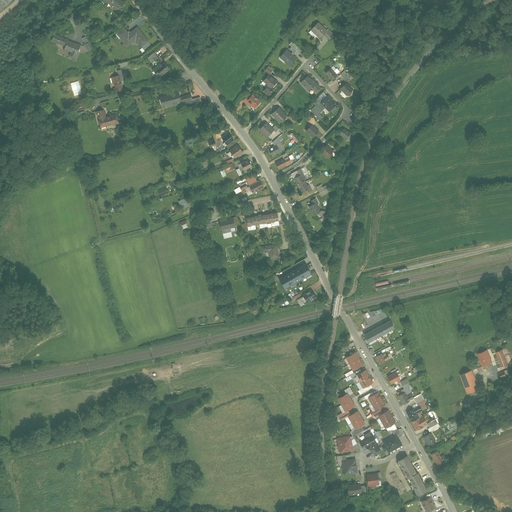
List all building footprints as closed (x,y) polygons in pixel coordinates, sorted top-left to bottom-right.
[(0,0),(0,11),(14,0),(0,0)] [(124,4),(120,0),(103,0),(115,12),(124,4)] [(310,30),(320,39),(326,33),(327,34),(330,31),(327,29),(326,30),(317,21),(310,30)] [(135,40),(141,47),(148,41),(137,26),(129,32),(128,30),(127,31),(123,26),(115,32),(126,46),(135,40)] [(50,41),(64,47),(67,39),(53,34),(50,41)] [(93,47),(85,36),(81,39),(84,44),(83,45),(84,46),(87,51),(93,47)] [(80,46),(80,44),(67,39),(64,47),(63,50),(66,52),(67,50),(69,51),(69,50),(71,50),(68,56),(75,59),(77,52),(80,46)] [(291,53),(293,54),(296,51),(294,49),(297,46),(291,41),(289,44),(291,46),(289,49),(292,52),(291,53)] [(80,46),(77,52),(83,54),(87,51),(84,46),(82,47),(80,46)] [(279,57),(289,66),(297,58),(293,54),(291,53),(286,49),(279,57)] [(151,62),(157,58),(153,52),(147,57),(151,62)] [(158,72),(160,76),(169,70),(163,61),(160,64),(159,62),(151,68),(155,74),(158,72)] [(268,74),(269,74),(272,70),(268,66),(264,70),(268,74)] [(331,67),(324,73),(330,80),(334,77),(335,79),(338,76),(331,67)] [(340,74),(345,82),(349,80),(347,76),(350,75),(348,72),(346,73),(344,71),(340,74)] [(269,74),(268,74),(262,80),(262,81),(266,84),(267,85),(270,88),(276,81),(269,74)] [(116,91),(123,90),(120,81),(119,75),(118,75),(110,77),(112,84),(114,83),(116,91)] [(315,92),(320,88),(311,78),(310,79),(307,75),(299,82),(308,91),(311,88),(315,92)] [(71,83),(73,95),(81,94),(79,81),(71,83)] [(346,83),(339,90),(345,96),(353,89),(346,83)] [(270,88),(267,85),(262,90),(268,95),(273,90),(270,88)] [(173,102),(174,105),(189,101),(192,101),(191,99),(190,93),(180,96),(179,92),(174,93),(174,91),(170,92),(170,94),(165,95),(164,94),(162,94),(162,95),(159,96),(161,105),(173,102)] [(246,95),(242,100),(250,108),(251,106),(254,108),(260,102),(256,99),(257,98),(254,96),(251,94),(248,97),(246,95)] [(327,111),(334,104),(326,96),(322,101),(319,103),(327,111)] [(199,97),(191,99),(192,101),(189,101),(190,106),(201,104),(199,97)] [(319,103),(322,101),(318,97),(312,103),(316,107),(319,103)] [(83,102),(76,104),(78,111),(85,109),(83,102)] [(287,116),(279,106),(271,113),(279,123),(287,116)] [(103,109),(94,112),(95,115),(97,115),(100,127),(112,124),(113,126),(118,125),(116,114),(105,116),(103,109)] [(290,115),(287,117),(293,124),(296,122),(290,115)] [(272,128),(265,122),(258,129),(266,137),(272,131),(274,130),(272,128)] [(305,130),(312,137),(319,131),(312,124),(311,123),(311,124),(305,130)] [(343,128),(338,134),(345,139),(350,133),(343,128)] [(275,134),(272,137),(273,140),(282,132),(281,131),(276,135),(275,134)] [(223,144),(225,145),(233,139),(229,133),(220,139),(221,140),(217,143),(219,146),(223,144)] [(214,144),(210,134),(207,135),(209,138),(203,141),(206,147),(214,144)] [(275,145),(279,152),(283,149),(279,141),(282,139),(280,135),(272,142),(273,146),(275,145)] [(228,150),(234,158),(242,152),(237,144),(228,150)] [(267,149),(271,156),(279,152),(275,145),(273,146),(267,149)] [(326,145),(319,152),(326,159),(331,154),(333,151),(332,150),(326,145)] [(333,151),(331,154),(335,158),(341,152),(340,152),(335,147),(332,150),(333,151)] [(289,151),(286,152),(281,155),(283,158),(285,162),(289,160),(287,155),(291,154),(289,151)] [(248,158),(240,162),(240,163),(244,171),(245,173),(250,171),(249,168),(252,167),(248,158)] [(275,162),(278,169),(291,163),(289,160),(285,162),(283,158),(275,162)] [(235,168),(231,159),(222,163),(226,172),(235,168)] [(215,169),(216,172),(220,171),(222,177),(226,176),(223,167),(215,169)] [(291,174),(301,193),(307,190),(308,192),(312,190),(309,184),(307,185),(304,179),(306,178),(304,175),(300,168),(296,170),(297,171),(291,174)] [(248,185),(257,181),(254,175),(246,179),(248,185)] [(263,188),(259,180),(257,181),(248,185),(249,188),(252,194),(263,188)] [(245,190),(249,188),(248,185),(247,186),(246,183),(239,187),(242,194),(246,192),(245,190)] [(317,189),(320,195),(325,193),(326,194),(329,192),(327,188),(330,187),(329,183),(322,187),(321,184),(316,187),(317,189)] [(177,200),(181,208),(188,205),(184,198),(177,200)] [(313,204),(308,206),(313,217),(315,216),(314,214),(320,211),(320,209),(317,204),(318,203),(315,198),(311,200),(313,204)] [(322,210),(320,209),(320,211),(314,214),(315,216),(316,215),(317,216),(319,218),(321,219),(323,219),(325,218),(324,215),(324,214),(325,213),(325,211),(322,210)] [(278,221),(276,211),(245,216),(247,227),(278,221)] [(201,227),(207,226),(204,214),(198,216),(201,227)] [(233,219),(232,218),(219,220),(222,233),(231,231),(231,228),(234,227),(234,226),(233,219)] [(294,239),(290,240),(289,232),(284,233),(286,242),(289,242),(290,247),(296,246),(294,239)] [(276,244),(260,246),(261,253),(268,252),(269,259),(278,257),(276,244)] [(306,264),(279,278),(285,289),(312,274),(306,264)] [(311,290),(302,295),(303,296),(306,301),(307,303),(316,298),(311,290)] [(298,299),(301,297),(299,294),(296,296),(294,293),(290,295),(289,294),(287,295),(291,302),(297,298),(298,299)] [(306,301),(303,296),(301,297),(298,299),(297,300),(300,306),(304,304),(303,303),(306,301)] [(372,316),(383,312),(381,308),(371,312),(372,316)] [(389,320),(362,334),(367,342),(393,328),(389,320)] [(492,363),(487,349),(477,353),(482,366),(492,363)] [(502,349),(495,352),(500,366),(507,364),(502,349)] [(355,352),(345,357),(352,371),(362,365),(355,352)] [(381,353),(375,356),(379,364),(389,359),(388,357),(388,355),(386,356),(385,354),(382,355),(381,353)] [(365,369),(355,375),(355,376),(352,378),(361,393),(372,387),(370,383),(372,382),(365,369)] [(509,369),(498,372),(500,378),(511,375),(509,369)] [(397,370),(386,376),(390,384),(395,381),(396,382),(400,380),(400,379),(401,378),(397,370)] [(472,371),(472,370),(460,375),(460,376),(467,393),(469,392),(480,388),(472,371)] [(362,401),(367,398),(373,394),(372,391),(361,398),(362,401)] [(399,395),(397,396),(401,404),(413,398),(410,394),(406,396),(403,391),(398,394),(399,395)] [(355,405),(348,392),(337,398),(341,404),(338,406),(342,413),(348,409),(355,405)] [(373,394),(367,398),(368,398),(365,400),(368,404),(370,403),(371,404),(368,405),(370,409),(373,407),(374,410),(379,407),(385,404),(378,392),(373,394)] [(420,394),(413,398),(416,403),(423,399),(420,394)] [(423,399),(416,403),(417,406),(406,412),(416,430),(427,424),(427,423),(422,415),(418,417),(416,413),(425,408),(423,403),(425,402),(423,399)] [(379,407),(374,410),(370,413),(371,415),(372,414),(380,410),(381,410),(379,407)] [(349,412),(348,409),(342,413),(336,415),(338,418),(340,417),(349,412)] [(381,413),(377,415),(381,422),(378,423),(381,429),(385,427),(393,423),(395,422),(388,409),(381,413)] [(365,423),(358,410),(350,414),(347,416),(354,429),(360,425),(365,423)] [(427,423),(427,424),(429,427),(438,422),(435,418),(427,423)] [(438,422),(429,427),(427,428),(428,431),(439,425),(438,422)] [(363,431),(360,425),(354,429),(350,431),(352,435),(353,436),(356,434),(363,431)] [(382,440),(389,453),(402,445),(398,437),(402,435),(398,429),(395,429),(390,430),(393,434),(382,440)] [(430,431),(422,436),(427,445),(435,441),(430,431)] [(371,434),(358,441),(363,450),(367,448),(369,448),(372,453),(380,449),(371,434)] [(336,438),(340,454),(353,450),(352,445),(350,436),(349,435),(336,438)] [(437,450),(431,454),(436,464),(446,458),(444,454),(440,455),(437,450)] [(416,471),(407,454),(397,459),(407,477),(408,476),(416,471)] [(345,455),(336,456),(337,465),(341,464),(343,476),(357,473),(355,458),(345,459),(345,455)] [(377,472),(366,474),(368,486),(379,485),(378,481),(382,480),(379,471),(377,472)] [(416,471),(408,476),(418,494),(428,489),(418,471),(416,471)] [(394,472),(389,475),(395,485),(396,484),(400,482),(394,472)] [(400,482),(396,484),(402,494),(407,492),(401,481),(400,482)] [(360,482),(346,484),(348,495),(360,493),(361,495),(366,493),(365,485),(360,486),(360,482)] [(434,502),(431,496),(420,501),(425,511),(435,507),(433,502),(434,502)]
